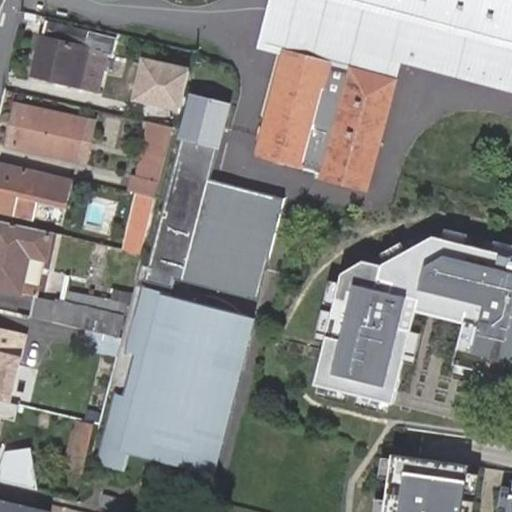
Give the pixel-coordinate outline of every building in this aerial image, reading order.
[(511,94),(511,3),(499,0),(261,0),(248,50),(274,57),(245,165),(366,197),(402,65),(511,94)] [(80,89),(89,50),(93,33),(48,23),(35,78),(80,89)] [(101,53),(89,50),(80,89),(91,92),(101,53)] [(188,66),(144,56),(134,96),(178,106),(188,66)] [(208,182),(229,101),(193,92),(147,272),(256,300),(282,200),(208,182)] [(13,148),(63,159),(65,152),(81,155),(90,119),(23,104),(13,148)] [(156,196),(172,130),(149,125),(137,176),(134,175),(130,190),(156,196)] [(65,152),(63,159),(80,163),(81,155),(65,152)] [(46,176),(9,167),(0,204),(0,212),(19,217),(20,214),(33,217),(36,206),(38,207),(46,176)] [(125,253),(140,257),(153,206),(131,201),(119,252),(125,253)] [(53,236),(0,223),(0,290),(35,299),(37,299),(53,236)] [(351,275),(320,383),(397,403),(422,311),(471,324),(461,365),(511,378),(511,255),(443,239),(386,265),(373,263),(351,275)] [(57,304),(122,319),(125,307),(60,291),(57,304)] [(132,457),(216,478),(257,321),(144,292),(128,356),(137,359),(127,400),(117,398),(99,469),(127,477),(132,457)] [(35,299),(30,319),(49,324),(54,303),(37,299),(35,299)] [(49,324),(116,340),(122,319),(57,304),(54,303),(49,324)] [(26,338),(0,331),(0,400),(19,406),(21,406),(23,396),(13,393),(26,338)] [(19,406),(0,400),(0,433),(4,417),(16,420),(19,406)] [(86,463),(95,426),(81,423),(72,460),(86,463)] [(466,511),(473,470),(398,457),(390,511),(466,511)] [(119,511),(122,498),(105,494),(102,509),(113,511),(119,511)] [(35,511),(0,503),(0,511),(35,511)]
